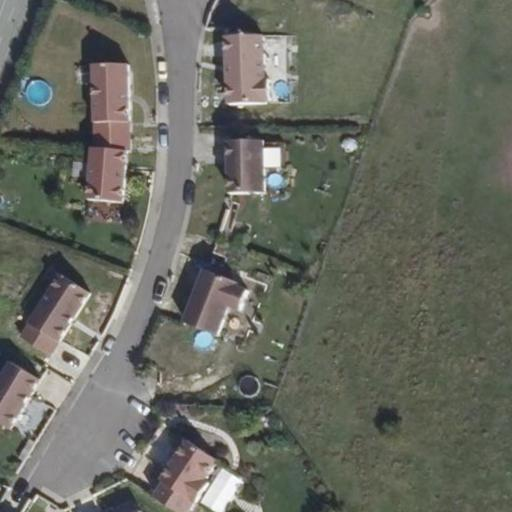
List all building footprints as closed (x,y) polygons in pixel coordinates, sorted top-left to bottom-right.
[(264,78),(262,35),(222,36),(224,106),(264,105),(264,101),(269,101),(268,78),(264,78)] [(129,122),(129,71),(90,71),(90,122),(129,122)] [(130,149),(129,122),(90,122),(90,147),(126,149),(130,149)] [(261,191),(259,140),(224,141),(225,192),(261,191)] [(125,170),(126,149),(90,147),(88,147),(85,199),(124,201),(125,170)] [(213,336),(225,308),(235,312),(244,293),(232,288),(234,284),(202,270),(180,322),(213,336)] [(60,340),(87,294),(58,277),(20,341),(49,358),(60,340)] [(29,394),(37,378),(7,362),(0,375),(0,423),(11,429),(29,394)] [(190,501),(218,461),(183,438),(162,470),(156,478),(158,480),(149,494),(176,511),(179,511),(188,500),(190,501)]
